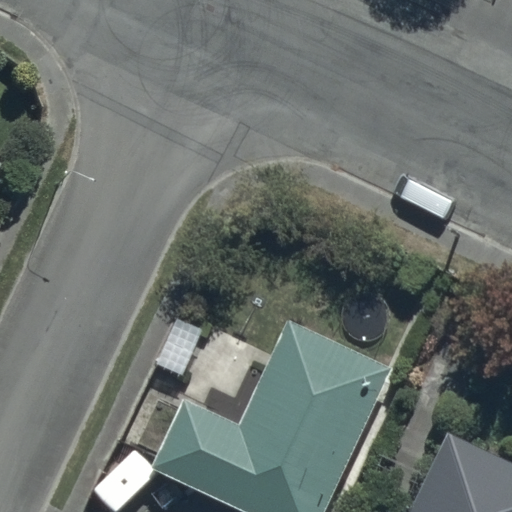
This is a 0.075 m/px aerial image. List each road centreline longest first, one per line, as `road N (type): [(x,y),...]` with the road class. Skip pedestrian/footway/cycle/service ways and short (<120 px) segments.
road 1 (residential): [(206,6),(0,428)]
road 2 (residential): [(206,6),(511,151)]
